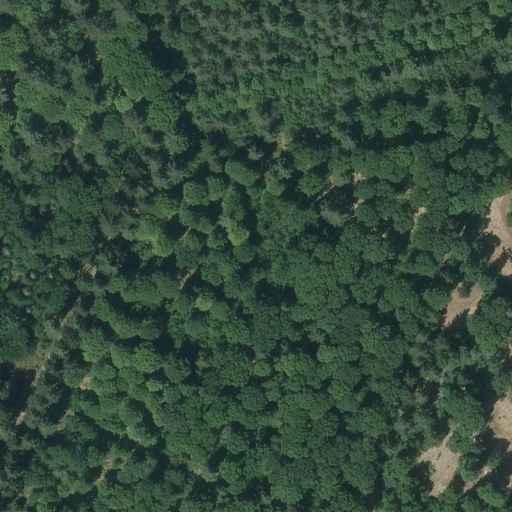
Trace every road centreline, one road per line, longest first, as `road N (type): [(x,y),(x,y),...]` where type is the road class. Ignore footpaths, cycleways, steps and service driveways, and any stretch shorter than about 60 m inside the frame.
road 1 (track): [(340,511),(511,106)]
road 2 (track): [(167,115),(511,9)]
road 3 (track): [(32,389),(167,115)]
road 4 (track): [(181,111),(447,258)]
road 5 (track): [(32,389),(286,511)]
road 6 (track): [(0,166),(167,115)]
